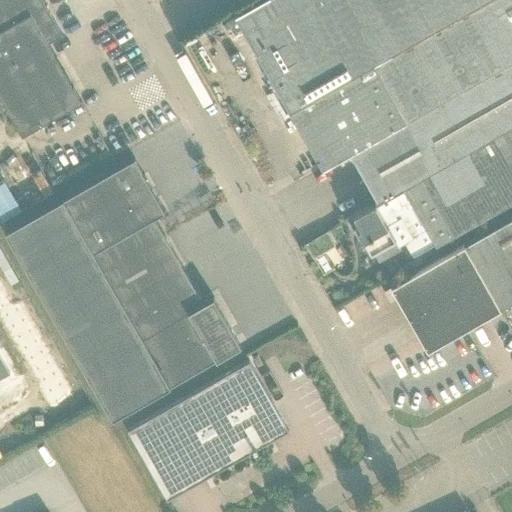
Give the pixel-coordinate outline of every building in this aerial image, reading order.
[(0,0),(0,94),(22,134),(81,100),(48,42),(63,34),(43,0),(0,0)] [(511,0),(254,0),(235,11),(270,73),(322,164),(351,148),(379,198),(393,191),(418,234),(429,228),(437,241),(511,198),(511,0)] [(0,202),(1,205),(25,191),(4,155),(0,157),(0,202)] [(5,231),(113,418),(242,344),(214,295),(204,301),(155,217),(165,211),(134,157),(5,231)] [(402,247),(400,243),(406,239),(414,254),(437,241),(429,228),(418,234),(393,191),(379,198),(353,212),(361,225),(358,227),(372,251),(373,250),(379,260),(402,247)] [(511,216),(392,285),(410,317),(428,348),(511,300),(511,216)] [(445,247),(441,239),(427,247),(431,254),(445,247)] [(0,353),(0,377),(11,372),(0,353)] [(167,498),(289,428),(251,360),(128,429),(167,498)]
